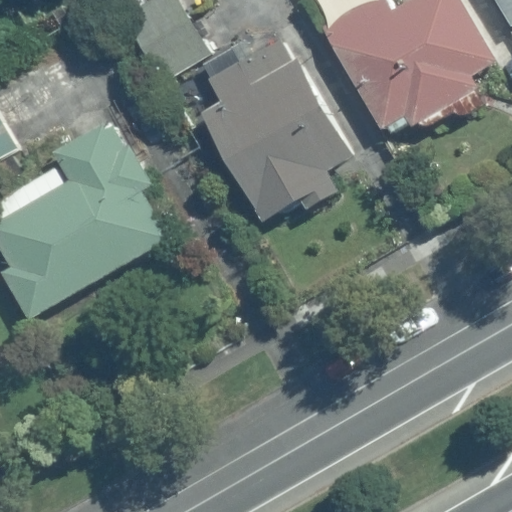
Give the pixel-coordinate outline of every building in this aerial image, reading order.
[(174,84),(219,57),(184,0),(156,0),(133,14),(174,84)] [(380,0),(334,26),(339,35),(392,131),(417,117),(422,126),(483,92),(475,77),(504,61),(469,0),(423,0),(406,10),(401,0),(380,0)] [(511,0),(503,0),(511,13),(511,0)] [(367,154),(308,58),(294,36),(270,51),(222,81),(234,100),(210,115),(276,222),(335,186),(330,177),(367,154)] [(0,98),(0,169),(32,149),(0,98)] [(41,319),(153,249),(174,237),(149,196),(162,188),(118,118),(64,151),(70,162),(0,205),(0,207),(11,226),(1,232),(21,265),(11,272),(41,319)]
